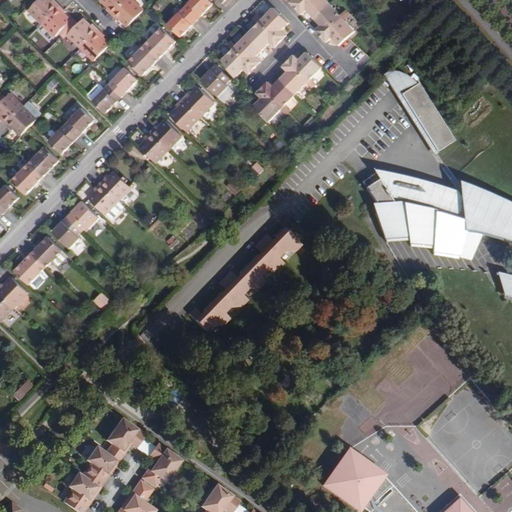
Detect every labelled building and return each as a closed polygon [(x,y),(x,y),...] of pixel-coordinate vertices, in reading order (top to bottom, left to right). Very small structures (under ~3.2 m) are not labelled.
[(43,24),(60,6),(54,0),(52,3),(48,0),(40,0),(30,11),(43,24)] [(107,10),(113,16),(128,0),(102,0),(102,1),(109,8),(107,10)] [(143,12),(131,0),(128,0),(113,16),(119,22),(121,20),(128,28),(143,12)] [(208,0),(192,0),(184,8),(197,21),(207,11),(213,4),(208,0)] [(296,11),(308,0),(296,0),(296,1),(291,6),(296,11)] [(322,0),(308,0),(296,11),(301,17),(306,12),(308,11),(309,12),(307,14),(314,20),(328,7),(322,0)] [(66,12),(60,6),(43,24),(56,37),(70,22),(63,15),(66,12)] [(314,20),(320,27),(321,26),(322,27),(321,28),(316,33),(321,38),(341,20),(339,17),(328,7),(314,20)] [(181,38),(197,21),(184,8),(168,25),(181,38)] [(263,22),(261,25),(280,44),(285,38),(281,34),(279,32),(281,31),(282,32),(288,26),(273,12),(263,22)] [(82,48),(99,31),(93,25),(91,26),(84,19),(68,35),(82,48)] [(341,20),(321,38),(327,44),(331,40),(332,38),(334,40),(332,41),(338,47),(353,33),(343,22),(341,20)] [(143,43),(159,60),(170,49),(176,42),(160,26),(159,27),(156,24),(153,23),(150,27),(150,31),(152,33),(143,43)] [(268,43),(270,44),(274,49),(280,44),(261,25),(258,27),(248,38),(262,52),(268,45),(267,44),(268,43)] [(104,36),(99,31),(82,48),(95,61),(111,45),(105,40),(104,40),(102,38),(104,36)] [(254,57),(256,58),(262,52),(248,38),(237,48),(235,51),(254,70),(259,64),(254,60),(253,58),(254,57)] [(159,60),(143,43),(125,60),(142,77),(159,60)] [(242,69),(243,70),(248,75),(254,70),(235,51),(233,53),(221,64),(233,80),(242,72),(241,70),(242,69)] [(300,65),(299,64),(294,59),(289,64),(308,83),(310,81),(321,70),(306,56),(301,62),(302,64),(300,65)] [(308,83),(289,64),(283,69),(288,74),(289,75),(288,77),(287,76),(280,82),(295,96),(305,86),(308,83)] [(233,80),(218,66),(217,67),(202,82),(225,104),(236,93),(230,88),(231,87),(228,85),(233,80)] [(109,85),(122,98),(132,87),(138,81),(126,68),(109,85)] [(400,104),(412,91),(410,89),(404,83),(396,79),(388,77),(383,77),(400,104)] [(268,85),(263,90),(282,109),(284,107),(295,96),(280,82),(274,88),(275,90),(274,91),(273,90),(268,85)] [(87,96),(93,101),(105,89),(100,85),(98,85),(87,96)] [(108,115),(122,98),(109,85),(105,89),(93,101),(108,115)] [(188,95),(183,100),(199,116),(213,101),(199,87),(190,96),(188,95)] [(449,142),(415,89),(412,91),(400,104),(423,139),(426,137),(431,144),(428,146),(433,153),(449,142)] [(282,109),(263,90),(257,96),(262,100),(263,101),(262,103),(260,101),(253,109),(267,123),(279,111),(282,109)] [(6,125),(24,107),(10,94),(0,104),(0,114),(2,117),(0,119),(6,125)] [(184,130),(199,116),(183,100),(176,106),(179,109),(171,117),(184,130)] [(24,107),(6,125),(12,130),(15,128),(22,135),(37,120),(24,107)] [(81,107),(64,124),(78,138),(89,128),(94,121),(81,107)] [(151,132),(169,150),(182,137),(166,121),(158,129),(156,127),(151,132)] [(78,138),(64,124),(47,140),(62,154),(78,138)] [(169,150),(151,132),(145,138),(147,141),(140,148),(156,163),(169,150)] [(46,147),(29,164),(43,178),(53,168),(60,161),(46,147)] [(259,174),(264,168),(256,163),(252,168),(259,174)] [(43,178),(29,164),(12,181),(26,195),(43,178)] [(100,184),(118,202),(132,188),(130,186),(129,186),(115,173),(108,181),(106,179),(100,184)] [(511,211),(498,204),(478,195),(459,188),(457,192),(465,203),(461,206),(456,198),(437,191),(433,194),(429,188),(392,179),(369,175),(369,176),(372,177),(373,181),(373,182),(361,190),(371,205),(376,212),(371,215),(383,241),(406,236),(406,243),(428,248),(429,254),(441,255),(466,260),(477,236),(496,241),(511,247),(511,211)] [(118,202),(100,184),(95,190),(97,192),(89,200),(105,215),(107,213),(118,202)] [(6,186),(0,192),(0,211),(3,215),(13,204),(19,199),(6,186)] [(68,217),(81,230),(96,215),(83,202),(68,217)] [(107,213),(112,219),(124,207),(118,202),(107,213)] [(376,212),(371,205),(367,206),(371,215),(376,212)] [(81,230),(68,217),(58,227),(53,233),(66,246),(81,230)] [(297,248),(280,230),(271,239),(272,240),(269,244),(257,256),(254,259),(253,258),(235,276),(236,277),(233,281),(221,293),(218,297),(217,295),(200,313),(201,314),(198,318),(192,324),(203,335),(209,328),(221,328),(226,322),(221,316),(227,310),(239,309),(245,303),(239,297),(244,292),(257,290),(263,284),(257,279),(263,273),(274,272),(280,266),(274,261),(280,254),(291,254),(297,248)] [(171,248),(178,243),(173,236),(166,241),(171,248)] [(49,237),(31,255),(46,269),(52,263),(63,251),(49,237)] [(269,244),(266,241),(254,253),(257,256),(269,244)] [(56,266),(59,266),(69,257),(63,251),(52,263),(56,266)] [(46,269),(31,255),(21,265),(15,271),(29,286),(31,284),(41,274),(46,269)] [(45,278),(41,274),(31,284),(35,288),(45,278)] [(511,279),(492,275),(500,298),(511,300),(511,279)] [(233,281),(230,278),(218,290),(221,293),(233,281)] [(1,285),(0,286),(0,294),(14,308),(28,294),(13,279),(4,288),(1,285)] [(102,310),(111,302),(102,293),(93,301),(102,310)] [(0,321),(14,308),(0,294),(0,321)] [(198,318),(194,314),(188,321),(192,324),(198,318)] [(393,337),(345,386),(372,412),(415,369),(404,358),(409,353),(393,337)] [(24,382),(18,389),(24,395),(30,389),(24,382)] [(20,399),(24,395),(18,389),(14,393),(20,399)] [(467,511),(457,500),(443,511),(413,511),(390,487),(377,500),(374,497),(378,493),(374,488),(382,478),(382,477),(346,451),(339,461),(323,450),(347,418),(329,404),(294,450),(328,477),(321,487),(355,511),(357,511),(359,509),(363,511),(467,511)] [(430,447),(411,419),(400,427),(386,408),(376,415),(392,439),(402,432),(419,455),(430,447)] [(104,452),(115,460),(118,462),(124,453),(121,451),(128,442),(130,444),(135,448),(142,438),(144,434),(120,418),(105,440),(110,444),(104,452)] [(141,452),(148,442),(142,438),(135,448),(141,452)] [(130,444),(128,442),(121,451),(124,453),(130,444)] [(154,447),(148,442),(141,452),(147,456),(154,447)] [(181,460),(157,443),(154,447),(147,456),(152,460),(154,462),(149,470),(146,468),(140,477),(143,479),(154,486),(164,472),(170,476),(181,460)] [(89,464),(81,475),(97,486),(99,488),(112,469),(110,468),(115,460),(104,452),(95,446),(85,461),(89,464)] [(154,462),(152,460),(146,468),(149,470),(154,462)] [(97,486),(81,475),(77,472),(67,486),(71,489),(62,502),(76,511),(82,511),(94,495),(92,494),(97,486)] [(390,487),(382,478),(374,488),(378,493),(374,497),(377,500),(390,487)] [(142,481),(138,479),(129,493),(132,494),(128,500),(125,499),(115,511),(153,511),(154,510),(142,502),(152,489),(142,481)] [(154,486),(143,479),(142,481),(152,489),(154,486)] [(203,511),(219,511),(222,509),(224,511),(225,511),(232,511),(237,505),(240,501),(215,484),(200,506),(205,510),(203,511)] [(457,500),(467,511),(472,511),(457,495),(454,497),(457,500)] [(443,511),(457,500),(454,497),(437,511),(443,511)] [(22,511),(23,511),(12,500),(0,511),(22,511)]
